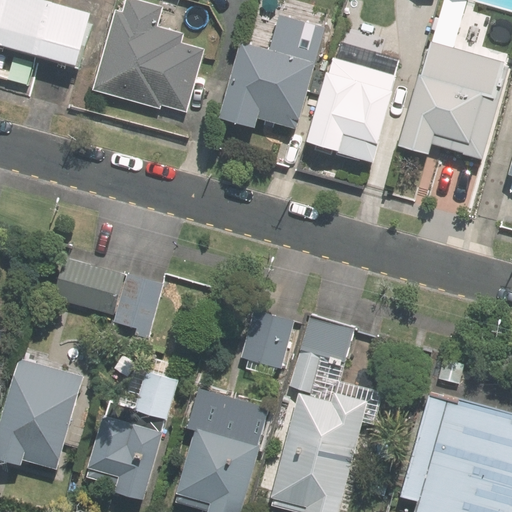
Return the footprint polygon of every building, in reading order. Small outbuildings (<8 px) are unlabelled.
[(92,16),(33,0),(0,0),(0,49),(77,70),(92,16)] [(161,8),(129,0),(125,0),(122,13),(114,11),(107,36),(92,91),(183,116),(201,50),(177,44),(181,29),(157,22),(161,8)] [(215,122),(251,131),(254,123),(294,133),(312,65),(322,30),(275,17),(265,53),(236,45),(218,113),(215,122)] [(506,63),(427,42),(406,117),(406,116),(396,150),(424,158),(427,148),(479,162),(506,63)] [(305,147),(372,165),(396,78),(329,60),(305,147)] [(124,277),(62,260),(51,299),(113,316),(124,277)] [(128,273),(114,324),(148,333),(162,283),(128,273)] [(279,374),(293,320),(251,309),(237,362),(279,374)] [(312,395),(322,357),(346,363),(355,333),(308,320),(302,343),(301,343),(289,389),(312,395)] [(462,387),(468,365),(444,358),(438,380),(462,387)] [(0,463),(17,468),(19,461),(55,471),(81,378),(17,361),(0,424),(0,463)] [(143,504),(147,488),(165,423),(177,380),(146,372),(134,415),(106,407),(88,472),(116,480),(112,495),(143,504)] [(458,401),(429,394),(402,493),(419,497),(414,511),(511,511),(511,412),(459,398),(458,401)] [(334,407),(296,396),(267,500),(305,510),(304,511),(334,511),(364,403),(337,395),(334,407)] [(178,498),(207,506),(205,511),(240,511),(262,434),(200,417),(178,498)]
